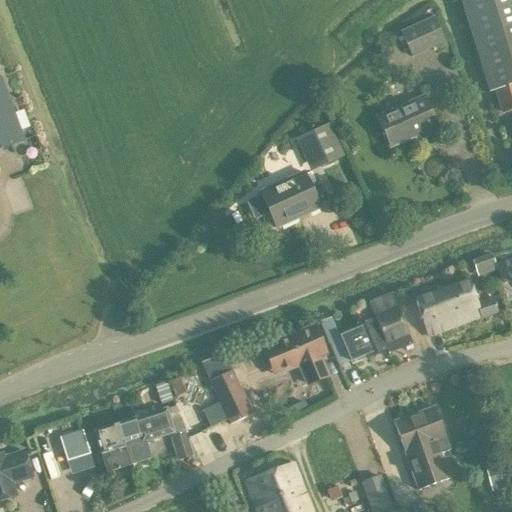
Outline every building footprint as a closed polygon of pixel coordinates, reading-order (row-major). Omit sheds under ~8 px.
[(460,0),(481,67),(489,91),(491,91),(494,90),(511,84),(511,3),(511,0),(460,0)] [(445,44),(434,19),(401,33),(412,58),(445,44)] [(0,148),(22,141),(0,82),(0,148)] [(511,107),(511,84),(494,90),(501,112),(511,107)] [(424,137),(438,131),(423,96),(376,117),(389,147),(422,132),(424,137)] [(320,164),(341,154),(328,124),(295,139),(304,160),(316,155),(320,164)] [(254,220),(268,214),(274,227),(319,207),(303,171),(258,192),(259,194),(245,201),(254,220)] [(479,318),(496,311),(490,297),(476,303),(466,278),(413,300),(427,335),(442,329),(442,330),(478,316),(479,318)] [(389,293),(368,303),(388,352),(410,343),(389,293)] [(332,318),(320,323),(326,338),(338,333),(332,318)] [(371,319),(338,333),(351,363),(385,349),(371,319)] [(283,371),(297,365),(305,384),(327,374),(317,351),(322,349),(312,326),(299,332),(296,331),(285,336),(284,338),(271,344),(283,371)] [(226,359),(204,370),(209,382),(232,371),(226,359)] [(231,425),(253,414),(232,371),(209,382),(220,403),(228,419),(231,425)] [(178,378),(168,383),(175,397),(185,392),(178,378)] [(165,382),(154,385),(161,404),(171,400),(165,382)] [(220,403),(195,416),(203,432),(228,419),(220,403)] [(404,452),(405,452),(434,442),(439,455),(449,451),(434,408),(394,422),(404,452)] [(122,442),(129,466),(130,466),(130,465),(151,458),(146,442),(175,433),(167,410),(118,425),(122,441),(122,442)] [(122,441),(118,425),(94,432),(108,477),(114,476),(112,472),(129,466),(122,442),(122,441)] [(83,431),(60,438),(68,462),(90,454),(83,431)] [(178,460),(191,456),(185,435),(172,439),(178,460)] [(434,442),(405,452),(404,452),(418,491),(448,480),(439,455),(434,442)] [(4,456),(3,454),(0,454),(0,503),(18,498),(14,486),(34,479),(25,450),(4,456)] [(505,462),(486,466),(492,491),(511,487),(505,462)] [(246,481),(257,511),(312,511),(294,463),(246,481)] [(361,483),(371,511),(382,511),(391,509),(379,476),(361,483)] [(336,487),(326,491),(329,499),(340,495),(336,487)] [(349,498),(341,501),(343,506),(358,501),(355,493),(348,495),(349,498)]
